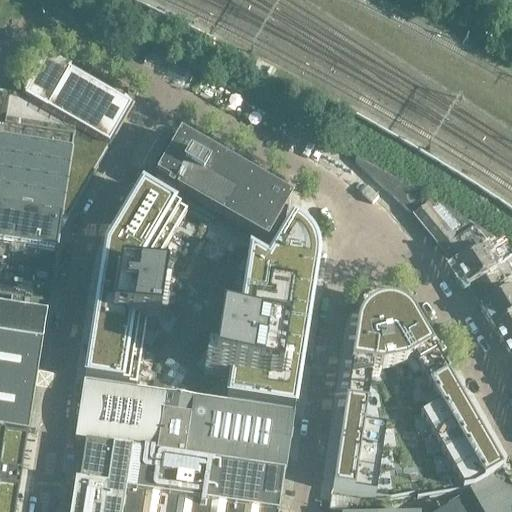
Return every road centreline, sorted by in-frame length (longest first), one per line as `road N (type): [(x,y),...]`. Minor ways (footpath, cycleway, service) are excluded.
road 1 (residential): [(39,511),(87,244),(105,198),(168,99)]
road 2 (residential): [(306,511),(350,264),(379,233)]
road 3 (residential): [(379,233),(168,99)]
road 4 (residential): [(511,430),(446,316),(379,233)]
